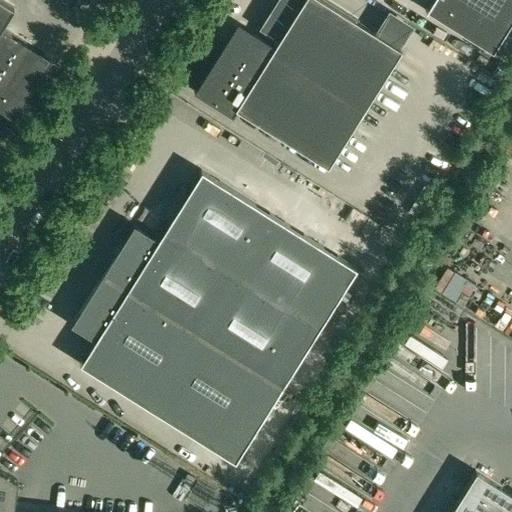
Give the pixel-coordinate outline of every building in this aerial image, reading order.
[(0,0),(0,109),(4,112),(41,52),(5,29),(17,9),(1,0),(0,0)] [(193,90),(226,111),(230,104),(327,166),(401,48),(395,44),(372,30),(324,0),(301,0),(273,44),(255,33),(253,36),(238,27),(230,39),(226,37),(193,90)] [(492,51),(511,18),(511,0),(430,0),(425,10),(426,11),(426,10),(492,51)] [(384,11),(372,30),(395,44),(402,32),(407,25),(384,11)] [(102,273),(281,385),(356,266),(201,169),(198,172),(200,173),(159,239),(133,223),(121,242),(114,255),(113,254),(102,273)] [(382,220),(395,202),(375,187),(362,205),(382,220)] [(281,385),(102,273),(78,310),(79,310),(75,316),(74,320),(75,325),(77,328),(82,331),(95,339),(83,359),(81,358),(79,362),(234,460),(281,385)] [(0,511),(31,511),(12,510),(16,480),(0,470),(0,511)] [(450,511),(511,511),(511,492),(477,470),(450,511)]
